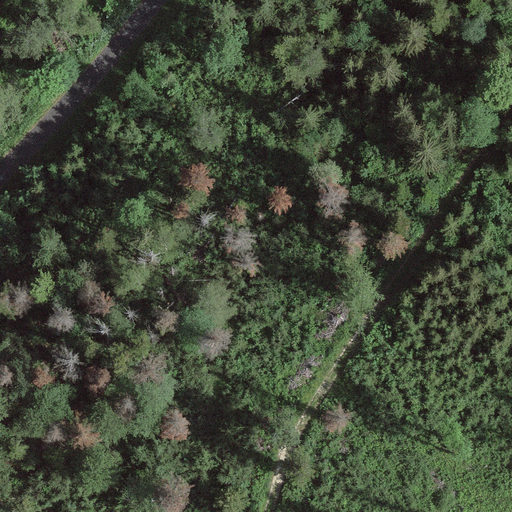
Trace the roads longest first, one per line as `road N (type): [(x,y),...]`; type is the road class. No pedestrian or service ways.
road 1 (track): [(271,511),(353,342),(511,126)]
road 2 (tertiary): [(0,178),(158,0)]
